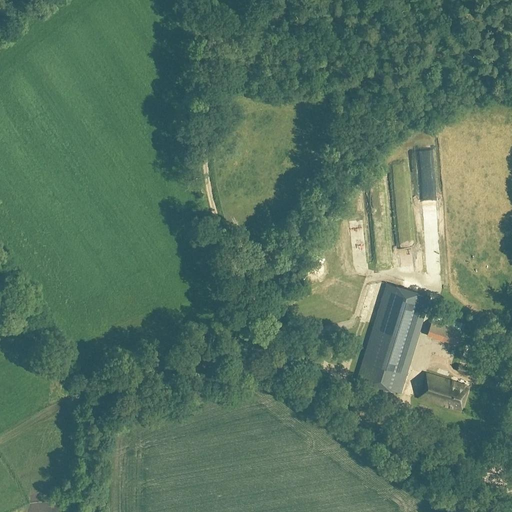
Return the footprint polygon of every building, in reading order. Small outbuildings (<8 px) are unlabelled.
[(376,187),(379,236),(391,235),(388,186),(376,187)] [(429,246),(443,245),(441,206),(427,206),(429,246)] [(365,224),(354,224),(358,262),(368,262),(365,224)] [(362,269),(365,276),(370,274),(367,267),(362,269)] [(356,379),(399,392),(426,302),(428,296),(392,286),(384,283),(376,313),(356,379)] [(462,324),(454,321),(445,318),(446,315),(435,312),(427,336),(458,345),(463,330),(461,330),(462,324)] [(467,368),(459,366),(457,372),(465,375),(467,368)] [(468,387),(427,374),(419,398),(460,412),(468,387)]
